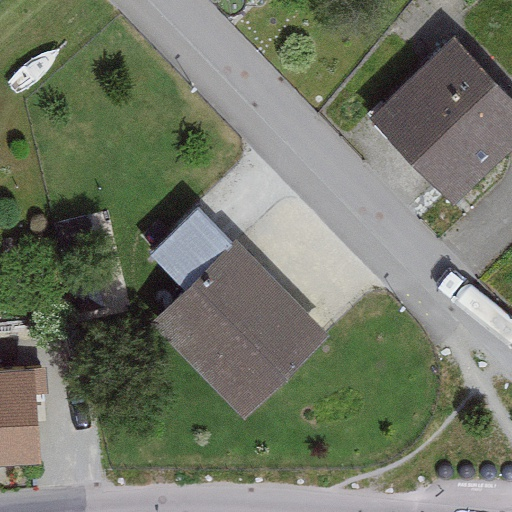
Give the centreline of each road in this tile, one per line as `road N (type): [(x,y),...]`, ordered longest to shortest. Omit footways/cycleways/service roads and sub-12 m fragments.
road 1 (residential): [(173,0),(511,354)]
road 2 (residential): [(291,511),(104,511)]
